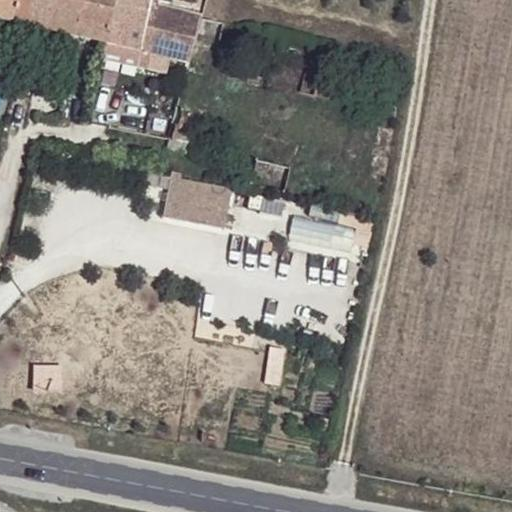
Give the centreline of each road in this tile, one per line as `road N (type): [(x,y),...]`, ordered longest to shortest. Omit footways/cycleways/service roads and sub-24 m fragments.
road 1 (track): [(428,0),(338,511)]
road 2 (secondary): [(268,511),(0,462)]
road 3 (unknown): [(0,249),(24,147),(34,135),(80,119)]
